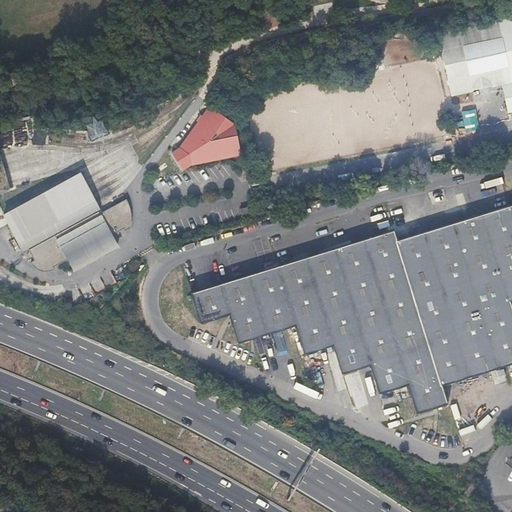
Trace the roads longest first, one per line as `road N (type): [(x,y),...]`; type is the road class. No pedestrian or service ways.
road 1 (unclassified): [(511,164),(186,252),(158,273),(149,296),(153,321),(178,342),(439,459),(483,444),(511,406)]
road 2 (motorway): [(366,511),(277,455),(0,325)]
road 3 (motorway): [(0,384),(256,511)]
